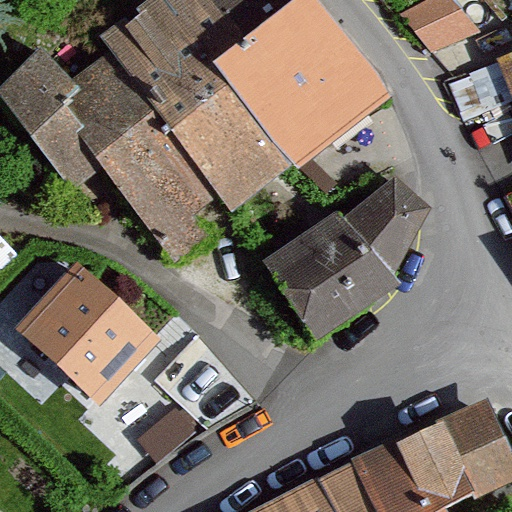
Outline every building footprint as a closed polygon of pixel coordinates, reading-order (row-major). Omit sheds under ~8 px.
[(111,172),(184,264),(212,241),(198,225),(227,200),(242,218),(303,166),(309,171),(398,104),(387,83),(315,0),(184,0),(120,48),(128,60),(81,97),(53,63),(12,103),(83,197),(111,172)] [(435,49),(482,27),(469,0),(434,0),(416,9),(435,49)] [(347,228),(281,274),(326,344),(402,293),(398,288),(432,221),(404,194),(353,235),(347,228)] [(52,253),(10,301),(116,402),(187,326),(115,260),(52,253)] [(154,431),(171,453),(209,423),(193,402),(154,431)] [(340,473),(261,511),(447,511),(511,479),(511,459),(487,408),(340,473)]
